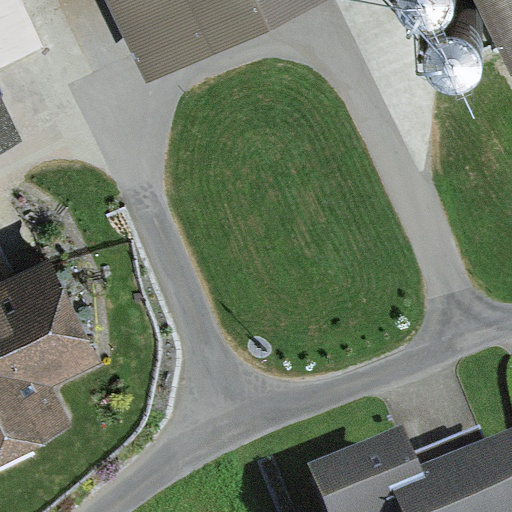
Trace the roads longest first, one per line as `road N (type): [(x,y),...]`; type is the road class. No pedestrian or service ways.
road 1 (unknown): [(261,418),(45,0)]
road 2 (residential): [(119,511),(209,439),(511,315)]
